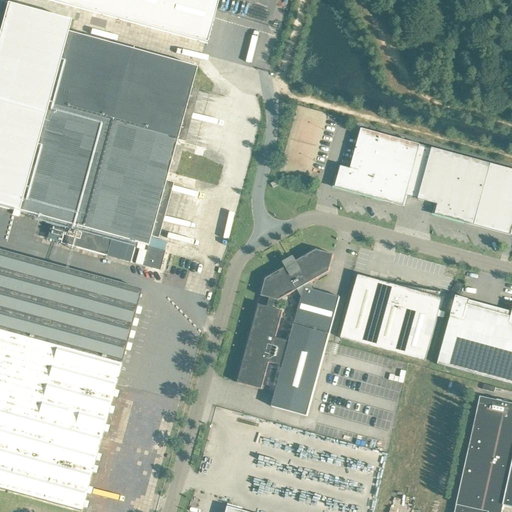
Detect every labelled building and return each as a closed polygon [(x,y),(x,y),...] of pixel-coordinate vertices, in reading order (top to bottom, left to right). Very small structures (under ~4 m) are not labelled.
[(49,0),(207,43),(218,0),(49,0)] [(7,5),(0,29),(0,206),(18,212),(47,103),(67,32),(67,33),(70,22),(7,5)] [(47,103),(177,139),(184,141),(198,91),(191,89),(197,68),(67,33),(67,32),(47,103)] [(166,182),(177,139),(47,103),(18,212),(66,225),(112,237),(136,243),(148,247),(151,236),(158,238),(172,184),(166,182)] [(421,145),(361,129),(350,169),(341,166),(335,188),(404,206),(407,196),(421,145)] [(432,148),(421,145),(407,196),(418,199),(432,148)] [(492,164),(432,148),(418,199),(418,200),(438,205),(435,215),(475,226),(492,164)] [(511,232),(511,169),(492,164),(475,226),(511,236),(511,232)] [(107,256),(112,237),(66,225),(60,243),(107,256)] [(165,251),(148,247),(136,243),(131,263),(160,271),(165,251)] [(298,290),(302,298),(304,288),(313,290),(309,283),(329,272),(334,255),(317,250),(295,263),(296,264),(289,269),(288,267),(266,279),(261,296),(270,299),(267,307),(259,305),(254,322),(279,328),(283,311),(273,309),(275,300),(278,301),(298,290)] [(0,488),(81,511),(81,510),(85,495),(141,290),(4,253),(0,252),(0,488)] [(358,275),(341,339),(426,362),(443,299),(438,297),(440,293),(440,292),(401,285),(400,286),(401,286),(401,287),(358,275)] [(340,297),(313,290),(304,288),(302,298),(292,332),(328,341),(340,297)] [(511,313),(511,317),(468,305),(470,300),(456,296),(450,319),(437,365),(511,385),(511,313)] [(283,367),(289,342),(276,338),(279,328),(254,322),(238,383),(262,390),(273,393),(274,388),(263,385),(269,363),(283,367)] [(307,417),(328,341),(292,332),(289,342),(283,367),(272,407),(307,417)] [(502,511),(504,506),(511,468),(511,403),(480,397),(480,398),(481,398),(458,505),(488,511),(502,511)]
